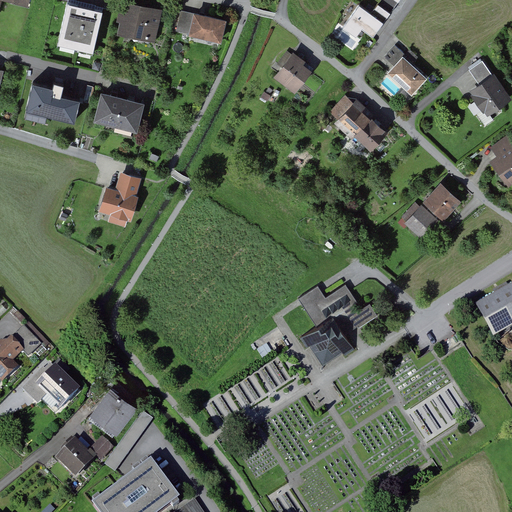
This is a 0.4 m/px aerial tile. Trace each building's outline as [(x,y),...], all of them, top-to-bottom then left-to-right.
[(122,31),(157,39),(164,8),(127,0),(126,0),(122,18),(125,19),(122,31)] [(382,0),(382,1),(395,10),(401,0),(382,0)] [(377,37),(395,10),(382,1),(374,12),(362,4),(346,27),(359,36),(364,28),(377,37)] [(105,10),(69,2),(60,41),(95,49),(105,10)] [(180,30),(193,33),(198,13),(191,11),(185,10),(180,30)] [(229,20),(198,13),(193,33),(225,40),(229,20)] [(314,69),(294,53),(277,75),(298,91),(314,69)] [(428,76),(405,55),(390,71),(414,93),(428,76)] [(511,101),(511,94),(486,60),(472,70),(477,76),(483,84),(473,92),(492,117),(511,101)] [(41,82),(36,81),(31,103),(53,108),(60,110),(64,93),(66,85),(57,83),(56,86),(41,82)] [(106,92),(99,119),(139,129),(146,102),(112,94),(106,92)] [(77,120),(82,98),(64,93),(60,110),(53,108),(52,113),(77,120)] [(357,141),(361,137),(376,150),(391,134),(376,120),(379,117),(360,100),(357,103),(349,96),(334,113),(342,120),(338,124),(357,141)] [(511,135),(511,134),(494,147),(496,150),(501,156),(494,162),(511,186),(511,135)] [(128,224),(130,216),(134,218),(141,195),(138,194),(143,176),(124,171),(122,178),(119,189),(110,186),(104,208),(115,212),(112,219),(128,224)] [(465,201),(444,184),(428,202),(449,220),(465,201)] [(442,220),(425,205),(408,224),(426,239),(442,220)] [(304,301),(320,326),(302,337),(309,348),(313,345),(325,364),(347,350),(349,354),(359,348),(349,332),(361,325),(362,326),(380,314),(373,303),(360,310),(356,304),(359,302),(348,284),(329,296),(324,289),(304,301)] [(511,285),(480,304),(499,337),(511,329),(511,285)] [(14,339),(7,345),(3,341),(0,343),(0,375),(5,381),(20,367),(14,361),(25,351),(14,339)] [(264,357),(273,352),(269,343),(259,348),(264,357)] [(53,364),(48,370),(46,368),(25,389),(32,395),(41,404),(43,402),(50,395),(40,386),(58,368),(53,364)] [(82,391),(58,368),(40,386),(50,395),(59,404),(64,409),(82,391)] [(93,411),(120,431),(140,404),(113,384),(93,411)] [(59,404),(50,395),(43,402),(53,411),(59,404)] [(145,412),(108,464),(118,471),(156,419),(145,412)] [(78,438),(59,458),(80,477),(99,458),(78,438)] [(102,459),(115,445),(109,439),(96,454),(102,459)] [(165,511),(183,499),(154,461),(95,505),(100,511),(165,511)] [(206,511),(198,498),(177,511),(206,511)]
